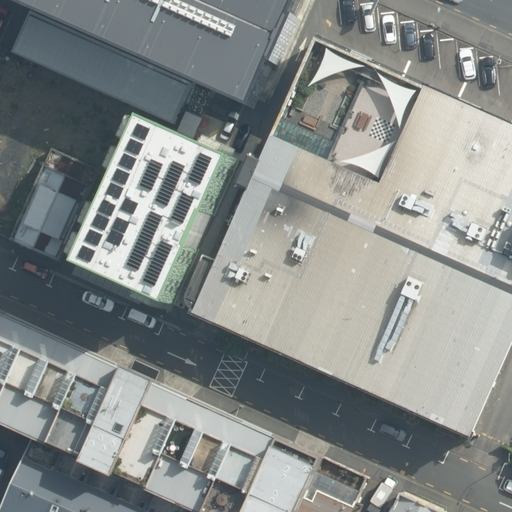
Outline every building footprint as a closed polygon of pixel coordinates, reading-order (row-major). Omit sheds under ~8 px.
[(194,81),(197,73),(34,0),(31,8),(14,46),(131,98),(150,107),(177,118),(184,103),(194,81)] [(197,73),(254,98),(274,52),(277,53),(298,7),(295,6),(297,0),(33,0),(34,0),(197,73)] [(511,359),(511,124),(318,43),(265,166),(253,161),(241,190),(252,195),(222,261),(209,256),(190,298),(188,303),(189,308),(191,312),(194,314),(192,318),(474,444),(511,359)] [(150,107),(82,266),(180,313),(259,136),(184,103),(177,118),(150,107)] [(12,239),(59,260),(96,175),(92,173),(95,167),(53,148),(12,239)] [(301,511),(325,458),(0,312),(0,424),(37,442),(186,502),(208,511),(301,511)] [(181,511),(186,502),(37,442),(2,511),(181,511)] [(325,458),(301,511),(361,511),(377,481),(325,458)] [(448,511),(449,511),(401,491),(391,511),(448,511)]
